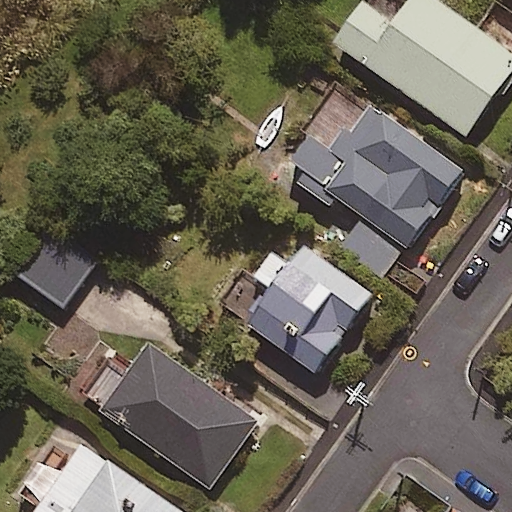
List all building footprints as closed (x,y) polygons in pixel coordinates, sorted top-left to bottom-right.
[(511,13),(498,3),(479,30),(436,0),(419,0),(400,27),(369,5),(340,46),(470,139),(511,80),(511,13)] [(340,217),(346,208),(366,222),(348,248),(393,280),(467,173),(374,108),(340,155),(317,139),(294,172),(308,182),(302,191),(340,217)] [(100,265),(54,233),(21,279),(67,311),(100,265)] [(376,299),(312,252),(298,272),(268,250),(226,307),(320,376),(376,299)] [(261,429),(154,351),(107,415),(214,493),(261,429)] [(179,511),(89,447),(42,511),(179,511)]
